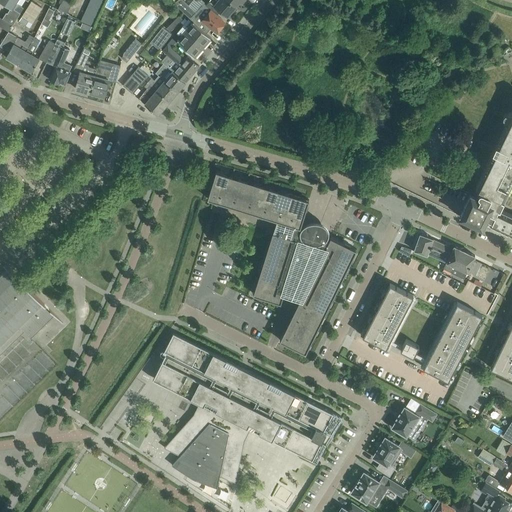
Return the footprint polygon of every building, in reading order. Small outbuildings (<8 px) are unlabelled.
[(0,0),(11,7),(8,13),(10,15),(14,9),(18,4),(17,3),(19,0),(0,0)] [(43,6),(32,0),(20,19),(26,23),(29,19),(33,22),(43,6)] [(63,0),(61,4),(58,9),(67,13),(72,3),(66,0),(63,0)] [(99,10),(101,5),(91,0),(89,0),(88,5),(99,10)] [(135,9),(142,14),(148,6),(140,0),(137,0),(136,2),(139,4),(135,9)] [(178,0),(176,2),(175,4),(193,21),(205,32),(210,27),(217,33),(219,30),(221,29),(223,26),(223,25),(226,22),(217,15),(205,5),(206,5),(203,2),(198,9),(196,11),(183,0),(178,0)] [(228,0),(218,0),(218,1),(217,0),(210,0),(208,2),(206,5),(205,5),(217,15),(221,10),(230,18),(232,16),(230,14),(232,12),(234,14),(234,13),(232,11),(236,6),(228,0)] [(97,15),(99,10),(88,5),(85,10),(97,15)] [(50,7),(41,23),(48,27),(51,22),(49,21),(55,10),(50,7)] [(12,25),(20,13),(14,9),(10,15),(8,13),(6,12),(2,19),(12,25)] [(95,20),(97,15),(85,10),(83,15),(95,20)] [(92,25),(95,20),(83,15),(81,20),(92,25)] [(167,28),(170,32),(183,19),(179,15),(167,28)] [(12,25),(2,19),(0,17),(0,25),(8,31),(9,31),(11,28),(12,25)] [(68,18),(61,32),(69,36),(75,21),(68,18)] [(205,32),(193,21),(178,39),(194,57),(211,37),(205,32)] [(92,27),(83,23),(80,29),(90,33),(92,27)] [(159,49),(171,33),(163,26),(150,42),(159,49)] [(8,32),(0,44),(0,45),(9,51),(6,57),(19,64),(34,37),(35,36),(30,33),(26,40),(18,35),(17,37),(8,32)] [(34,37),(19,64),(32,72),(40,58),(42,54),(46,48),(45,48),(38,43),(40,38),(35,36),(34,37)] [(130,58),(142,43),(136,38),(123,53),(130,58)] [(58,81),(65,84),(73,66),(64,62),(69,49),(64,47),(66,42),(58,39),(55,44),(50,56),(56,59),(53,65),(56,66),(50,79),(57,83),(58,81)] [(50,56),(55,44),(50,41),(46,48),(42,54),(49,58),(50,56)] [(185,60),(178,55),(168,44),(162,50),(163,51),(164,51),(167,54),(178,64),(179,62),(182,64),(181,65),(186,70),(184,72),(190,77),(199,66),(188,56),(185,60)] [(96,73),(97,69),(96,69),(88,67),(89,66),(85,65),(89,56),(82,53),(81,53),(74,68),(73,70),(80,73),(76,88),(90,92),(95,75),(96,73)] [(167,54),(162,61),(167,66),(168,67),(173,71),(186,82),(188,80),(190,77),(184,72),(186,70),(181,65),(182,64),(179,62),(178,64),(167,54)] [(116,82),(120,65),(113,63),(110,73),(97,69),(90,92),(105,96),(110,78),(116,79),(115,82),(116,82)] [(145,78),(148,74),(139,67),(123,85),(133,93),(141,83),(147,88),(143,92),(144,92),(139,98),(145,103),(157,89),(151,84),(145,78)] [(178,91),(186,82),(173,71),(165,80),(178,91)] [(145,78),(151,84),(154,80),(148,74),(145,78)] [(170,100),(178,91),(165,80),(157,89),(170,100)] [(158,114),(170,100),(157,89),(145,103),(158,114)] [(511,111),(511,113),(510,112),(508,113),(507,114),(506,113),(504,116),(503,119),(505,119),(504,121),(505,123),(506,124),(476,187),(480,189),(476,195),(471,193),(465,205),(477,210),(478,216),(485,219),(485,221),(511,234),(511,111)] [(301,226),(309,199),(293,194),(292,197),(286,195),(287,192),(278,189),(277,192),(271,190),(272,188),(262,185),(261,187),(256,186),(257,183),(247,180),(246,183),(240,181),(241,178),(232,175),(231,178),(225,176),(226,173),(216,170),(208,198),(216,200),(217,197),(292,220),(291,224),(300,226),(300,225),(301,226)] [(305,223),(302,227),(301,226),(300,225),(300,226),(291,224),(277,219),(277,220),(278,220),(274,232),(273,231),(268,247),(271,248),(269,254),(266,253),(263,262),(266,263),(264,269),(261,268),(259,277),(261,278),(259,284),(257,284),(253,294),(281,302),(284,291),(301,296),(301,297),(284,332),(280,340),(306,352),(314,336),(311,335),(314,329),(317,330),(321,322),(318,321),(321,315),(324,317),(328,308),(325,307),(328,300),(331,302),(335,292),(333,291),(335,286),(338,287),(342,278),(340,277),(342,272),(345,273),(349,264),(347,263),(350,257),(352,258),(357,249),(331,236),(329,240),(326,238),(327,234),(327,229),(325,225),(322,222),(318,220),(313,220),(309,221),(305,223)] [(433,238),(420,233),(414,250),(428,255),(433,238)] [(433,238),(428,254),(446,263),(453,248),(433,238)] [(465,278),(468,271),(475,255),(454,245),(453,248),(446,263),(444,268),(452,272),(465,278)] [(402,246),(399,251),(409,256),(412,249),(402,246)] [(0,262),(0,354),(24,331),(31,338),(32,338),(31,337),(55,314),(5,264),(4,266),(1,263),(0,262)] [(473,281),(492,288),(497,275),(478,268),(473,281)] [(370,322),(363,336),(386,348),(413,295),(390,283),(386,290),(388,292),(386,297),(383,296),(380,303),(382,304),(379,310),(377,309),(373,316),(375,317),(372,323),(370,322)] [(457,302),(423,367),(448,380),(452,373),(456,366),(453,365),(456,359),(459,361),(462,353),(460,352),(463,347),(465,348),(469,341),(467,339),(470,334),(472,335),(476,328),(473,327),(476,321),(478,322),(482,315),(457,302)] [(500,348),(491,368),(511,377),(511,328),(510,328),(506,335),(509,336),(506,342),(504,341),(500,348)] [(258,374),(176,333),(173,332),(164,350),(167,351),(154,377),(153,379),(200,402),(194,414),(164,447),(180,455),(172,464),(172,465),(192,477),(195,479),(217,487),(218,487),(220,475),(236,483),(245,440),(251,428),(317,461),(326,443),(342,417),(307,399),(306,401),(257,376),(258,374)] [(402,348),(401,349),(414,356),(414,355),(416,352),(417,349),(419,345),(406,339),(404,342),(403,345),(402,348)] [(444,408),(449,398),(433,390),(429,400),(444,408)] [(501,410),(506,401),(500,397),(495,406),(501,410)] [(415,412),(405,406),(400,413),(396,419),(396,420),(392,427),(407,436),(407,435),(413,438),(415,437),(418,433),(417,431),(412,428),(421,413),(432,421),(437,413),(420,403),(416,410),(415,412)] [(461,445),(464,440),(458,436),(457,438),(455,441),(461,445)] [(385,437),(373,456),(382,461),(378,467),(389,475),(395,466),(392,464),(402,449),(399,447),(400,446),(385,437)] [(511,453),(511,444),(502,439),(496,449),(505,454),(506,453),(511,456),(511,453)] [(402,441),(399,445),(400,446),(399,447),(402,449),(401,451),(411,457),(416,450),(402,441)] [(511,467),(509,466),(504,463),(505,462),(483,448),(478,457),(491,465),(493,463),(506,471),(499,482),(511,489),(511,467)] [(430,461),(425,468),(432,473),(437,466),(430,461)] [(364,471),(351,492),(367,502),(367,501),(376,506),(382,496),(388,487),(403,497),(408,489),(389,477),(384,484),(364,471)] [(494,487),(498,481),(498,480),(489,475),(485,481),(486,482),(494,487)] [(494,487),(486,482),(481,490),(486,493),(487,491),(495,496),(491,503),(486,500),(482,507),(474,502),(467,511),(485,511),(487,510),(489,511),(506,511),(511,503),(504,499),(505,497),(498,492),(499,490),(494,487)] [(453,511),(455,509),(453,508),(442,501),(437,508),(442,511),(453,511)] [(365,511),(366,511),(352,502),(347,510),(343,507),(342,506),(342,507),(338,511),(365,511)] [(453,508),(455,509),(460,511),(462,511),(465,508),(456,503),(453,508)]
